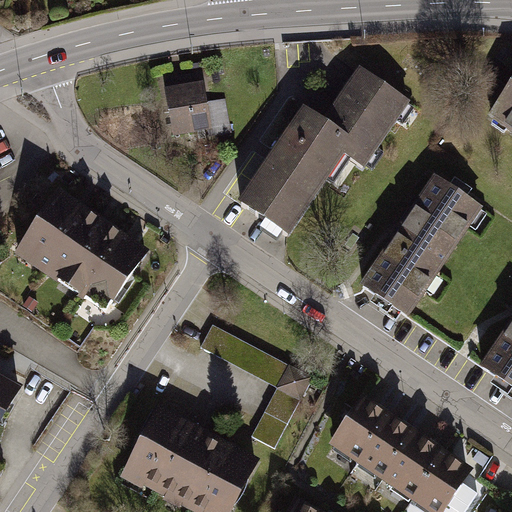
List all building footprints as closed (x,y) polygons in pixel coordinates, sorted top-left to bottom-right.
[(412,105),(358,70),(323,124),(352,143),(343,157),(368,173),(412,105)] [(210,131),(200,73),(162,80),(172,138),(210,131)] [(511,86),(489,120),(511,136),(511,86)] [(229,131),(230,99),(211,99),(211,131),(229,131)] [(237,207),(288,241),(343,157),(352,143),(323,124),(300,110),(237,207)] [(410,320),(483,212),(433,178),(360,287),(410,320)] [(148,253),(57,195),(16,259),(107,317),(148,253)] [(511,384),(511,322),(484,366),(511,384)] [(213,327),(201,350),(278,389),(253,438),(275,450),(312,377),(213,327)] [(0,435),(25,392),(0,378),(0,435)] [(422,511),(443,511),(471,470),(361,399),(327,450),(422,511)] [(181,511),(229,511),(257,460),(156,407),(119,479),(181,511)] [(317,511),(296,501),(289,511),(317,511)]
